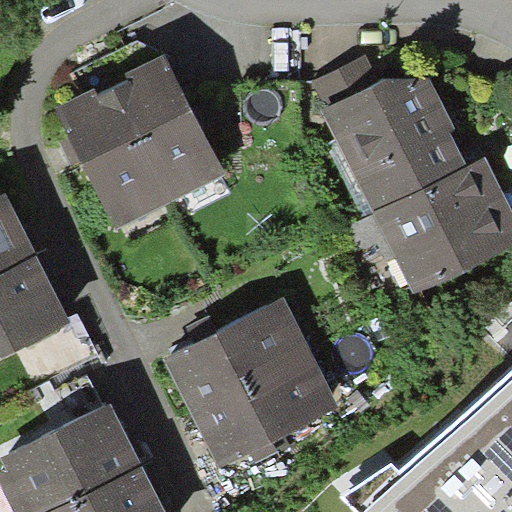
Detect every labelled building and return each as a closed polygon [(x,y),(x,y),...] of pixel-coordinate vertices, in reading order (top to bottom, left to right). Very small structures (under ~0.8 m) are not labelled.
[(129,80),(113,88),(171,202),(225,175),(163,52),(125,72),(129,80)] [(327,108),(320,111),(371,214),(374,213),(415,296),(511,248),(511,211),(486,158),(467,167),(451,133),(457,130),(447,110),(445,111),(421,61),(379,81),(365,55),(313,81),(327,108)] [(298,81),(240,81),(240,132),(299,131),(298,81)] [(94,88),(54,108),(69,138),(81,162),(116,229),(171,202),(113,88),(98,96),(94,88)] [(72,166),(81,162),(69,138),(60,142),(72,166)] [(0,272),(37,255),(6,193),(0,195),(0,272)] [(37,255),(0,272),(0,358),(17,350),(71,324),(68,317),(37,255)] [(281,295),(163,355),(191,411),(310,350),(281,295)] [(77,313),(68,317),(71,324),(17,350),(34,385),(97,354),(77,313)] [(310,350),(191,411),(219,464),(337,404),(310,350)] [(511,511),(511,369),(399,470),(391,462),(341,496),(357,511),(511,511)] [(45,511),(142,464),(111,402),(0,457),(6,469),(0,471),(0,481),(15,511),(45,511)] [(166,511),(142,464),(45,511),(166,511)]
